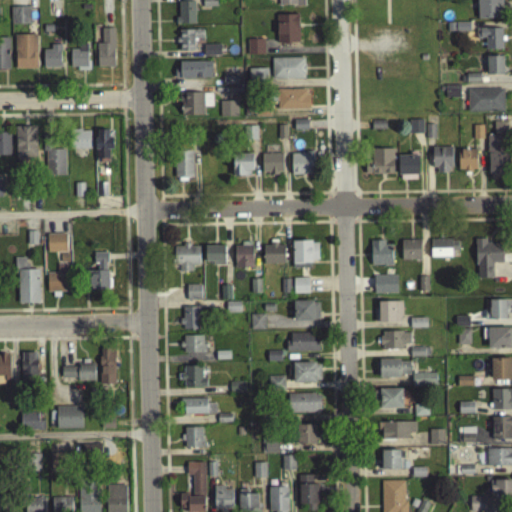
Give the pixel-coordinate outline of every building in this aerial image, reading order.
[(303,9),(303,0),(278,0),(278,10),(303,9)] [(500,0),(476,0),(476,23),(500,23),(500,0)] [(215,11),(215,1),(201,1),(201,11),(215,11)] [(194,28),(193,5),(176,6),(177,28),(194,28)] [(10,29),(30,28),(29,11),(10,11),(10,29)] [(276,47),(298,47),(297,19),(275,19),(276,47)] [(469,27),(454,27),(454,36),(469,36),(469,27)] [(113,32),(101,33),(101,48),(96,48),(96,72),(114,71),(113,32)] [(501,53),(500,32),(475,33),(475,43),(484,43),(484,54),(501,53)] [(178,34),(178,55),(194,55),(193,43),(202,43),(202,33),(178,34)] [(14,73),(36,73),(35,39),(14,39),(14,73)] [(0,42),(0,74),(8,75),(10,43),(0,42)] [(264,59),(263,43),(246,43),(246,59),(264,59)] [(76,72),(69,72),(69,53),(77,53),(77,48),(86,48),(86,65),(89,65),(89,75),(76,75),(76,72)] [(203,60),(219,60),(219,49),(203,49),(203,60)] [(62,51),(42,51),(42,73),(61,73),(62,51)] [(502,78),(502,60),(486,60),(486,79),(502,78)] [(270,62),(271,83),(304,82),(303,62),(270,62)] [(179,83),(212,82),(212,65),(179,66),(179,83)] [(266,73),(247,73),(248,86),(266,86),(266,73)] [(465,87),(465,78),(479,78),(479,87),(465,87)] [(237,80),(222,80),(222,89),(237,89),(237,80)] [(459,89),(444,90),(444,102),(459,102),(459,89)] [(276,114),(307,113),(307,93),(276,94),(276,114)] [(467,116),(503,116),(503,93),(466,94),(467,116)] [(180,119),(203,120),(203,111),(211,111),(211,98),(180,97),(180,119)] [(219,121),(237,121),(236,105),(219,105),(219,121)] [(422,123),(408,124),(409,138),(423,137),(422,123)] [(293,134),(307,134),(307,124),(293,124),(293,134)] [(370,134),(370,130),(370,125),(384,125),(384,134),(370,134)] [(425,143),(433,143),(434,129),(425,129),(425,143)] [(35,130),(14,131),(15,166),(36,166),(35,130)] [(256,130),(256,144),(244,145),(244,130),(256,130)] [(286,130),(286,143),(277,144),(277,130),(286,130)] [(89,153),(89,134),(72,134),(71,153),(89,153)] [(112,134),(94,134),(94,167),(108,167),(108,154),(112,154),(112,134)] [(0,159),(10,159),(9,137),(0,137),(0,159)] [(486,140),(487,181),(506,180),(505,140),(486,140)] [(64,179),(64,150),(44,150),(44,180),(64,179)] [(450,177),(450,152),(433,151),(432,176),(450,177)] [(393,153),(366,153),(366,178),(392,179),(393,153)] [(475,153),(457,154),(457,175),(476,175),(475,153)] [(174,182),(192,182),(192,154),(173,154),(174,182)] [(290,179),(313,179),(312,157),(290,157),(290,179)] [(232,180),(243,180),(251,180),(251,158),(232,158),(232,180)] [(261,158),(261,178),(282,178),(282,158),(261,158)] [(417,160),(397,160),(398,184),(417,184),(417,160)] [(65,238),(46,238),(46,256),(66,256),(65,238)] [(492,282),(491,267),(501,267),(501,247),(485,247),(485,243),(474,243),(475,283),(492,282)] [(420,264),(420,244),(400,244),(400,264),(420,264)] [(429,245),(430,262),(451,261),(450,256),(458,255),(457,244),(429,245)] [(317,245),(291,246),(291,273),(310,272),(310,265),(317,264),(317,245)] [(369,246),(370,270),(391,269),(391,246),(369,246)] [(284,268),(283,247),(262,248),(263,268),(284,268)] [(233,272),(251,272),(251,248),(233,248),(233,272)] [(199,269),(198,249),(172,250),(173,270),(178,270),(178,276),(191,276),(191,269),(199,269)] [(224,250),(204,250),(204,267),(224,267),(224,250)] [(106,257),(93,257),(93,272),(88,273),(88,295),(107,294),(106,257)] [(16,307),(38,307),(38,274),(26,274),(26,262),(16,262),(16,307)] [(46,296),(66,296),(65,269),(56,269),(57,277),(45,277),(46,296)] [(397,279),(373,280),(373,298),(397,298),(397,279)] [(292,298),(308,298),(308,282),(292,282),(292,298)] [(200,304),(200,288),(185,289),(186,304),(200,304)] [(505,304),(488,305),(489,324),(505,323),(505,304)] [(292,325),(318,325),(318,305),(293,305),(292,325)] [(375,327),(401,327),(401,306),(375,306),(375,327)] [(181,334),(198,333),(197,311),(180,312),(181,334)] [(264,333),(263,318),(249,319),(249,334),(264,333)] [(453,330),(468,331),(468,321),(454,320),(453,330)] [(409,332),(426,332),(426,322),(409,322),(409,332)] [(511,353),(511,331),(482,332),(482,344),(486,344),(486,353),(511,353)] [(469,349),(469,333),(456,333),(456,349),(469,349)] [(410,349),(409,335),(379,336),(380,354),(402,354),(402,349),(410,349)] [(287,355),(317,356),(318,337),(287,337),(287,355)] [(181,357),(203,357),(203,339),(180,340),(181,357)] [(114,352),(99,352),(98,388),(113,389),(114,352)] [(409,361),(426,360),(426,352),(409,352),(409,361)] [(280,366),(280,355),(267,355),(266,366),(280,366)] [(19,385),(36,385),(37,357),(20,356),(19,385)] [(0,358),(0,388),(9,388),(8,358),(0,358)] [(490,385),(510,384),(510,377),(511,377),(511,363),(489,363),(490,385)] [(378,365),(379,382),(409,381),(409,364),(378,365)] [(292,367),(292,387),(319,386),(319,367),(292,367)] [(60,370),(60,386),(93,385),(93,370),(60,370)] [(180,392),(205,391),(205,383),(201,383),(201,371),(180,371),(180,392)] [(411,377),(411,391),(435,391),(435,377),(411,377)] [(283,380),(267,380),(267,396),(284,395),(283,380)] [(472,381),(456,380),(456,390),(472,390),(472,381)] [(401,393),(378,393),(379,413),(401,413),(401,393)] [(490,394),(490,414),(510,414),(510,393),(490,394)] [(287,417),(319,417),(319,397),(286,398),(287,417)] [(182,419),(214,418),(214,407),(205,407),(205,402),(182,403),(182,419)] [(457,418),(472,418),(472,407),(457,406),(457,418)] [(413,420),(427,420),(427,409),(413,409),(413,420)] [(55,433),(81,433),(81,410),(55,411),(55,433)] [(37,417),(19,417),(19,434),(43,434),(43,424),(37,424),(37,417)] [(511,421),(491,421),(491,444),(511,443),(511,421)] [(380,427),(381,444),(408,443),(407,437),(415,437),(414,426),(380,427)] [(314,449),(315,429),(296,428),(295,448),(314,449)] [(202,452),(201,431),(182,431),(182,452),(202,452)] [(474,432),(457,431),(457,447),(473,447),(474,432)] [(428,449),(443,449),(443,434),(428,434),(428,449)] [(277,458),(277,447),(264,447),(264,457),(277,458)] [(81,462),(100,462),(99,448),(81,449),(81,462)] [(486,470),(511,470),(511,453),(485,453),(486,470)] [(398,454),(398,474),(380,475),(380,455),(398,454)] [(50,474),(65,474),(65,457),(49,457),(50,474)] [(39,475),(39,458),(26,458),(26,475),(39,475)] [(294,475),(294,460),(281,460),(281,475),(294,475)] [(203,511),(204,467),(185,466),(185,480),(191,480),(191,498),(178,498),(178,511),(203,511)] [(265,468),(253,467),(252,482),(264,482),(265,468)] [(298,509),(305,509),(305,511),(315,511),(315,479),(297,480),(298,509)] [(98,511),(99,484),(78,484),(77,511),(98,511)] [(511,484),(490,485),(491,505),(511,504),(511,484)] [(380,511),(405,511),(405,485),(380,485),(380,511)] [(125,511),(125,490),(105,490),(105,511),(125,511)] [(213,492),(213,511),(231,511),(231,491),(213,492)] [(287,511),(287,492),(268,492),(268,511),(287,511)] [(256,511),(257,498),(237,498),(237,511),(256,511)] [(71,511),(71,500),(50,501),(50,511),(71,511)] [(0,511),(14,511),(14,501),(0,501),(0,511)] [(44,511),(44,501),(24,502),(24,511),(44,511)] [(469,511),(484,511),(484,501),(469,501),(469,511)]
